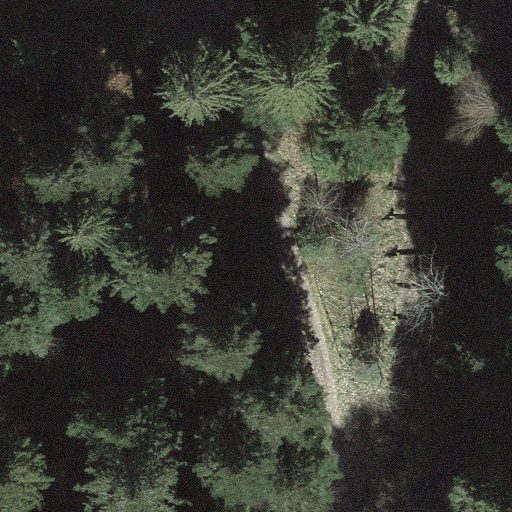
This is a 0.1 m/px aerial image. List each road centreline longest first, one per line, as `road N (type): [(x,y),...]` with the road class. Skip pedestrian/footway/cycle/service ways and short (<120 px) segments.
road 1 (track): [(202,0),(294,270),(337,497),(350,511)]
road 2 (track): [(413,511),(511,376)]
